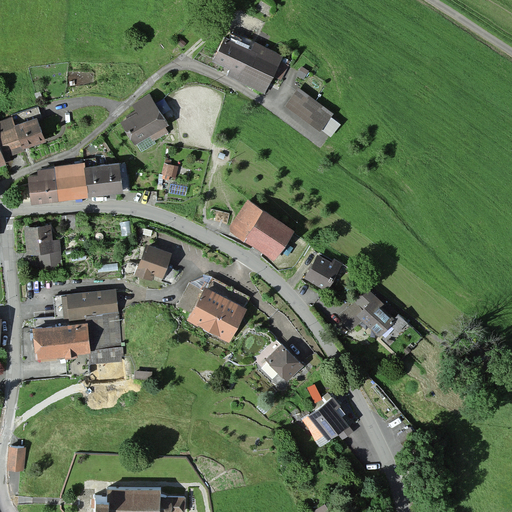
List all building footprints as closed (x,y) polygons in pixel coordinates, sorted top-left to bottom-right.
[(286,58),(229,33),(217,59),(234,67),(231,74),(271,92),(286,58)] [(309,70),(301,66),(296,75),(304,80),(309,70)] [(337,113),(299,88),(287,105),(324,131),(337,113)] [(168,124),(152,101),(121,122),(137,145),(168,124)] [(12,117),(0,121),(0,141),(4,153),(23,146),(15,125),(12,117)] [(38,118),(15,125),(23,146),(24,150),(46,142),(38,118)] [(0,167),(9,164),(4,153),(0,141),(0,167)] [(54,167),(54,169),(57,199),(88,196),(84,167),(84,163),(54,167)] [(120,163),(103,165),(106,194),(123,192),(120,163)] [(103,165),(84,167),(88,196),(106,194),(103,165)] [(39,175),(28,176),(31,202),(57,199),(54,169),(38,170),(39,175)] [(300,230),(251,198),(232,227),(281,259),(300,230)] [(75,214),(61,215),(62,230),(76,229),(75,214)] [(53,225),(29,226),(30,254),(38,254),(39,269),(60,268),(59,239),(54,240),(53,225)] [(175,253),(146,243),(134,276),(150,281),(152,275),(165,279),(175,253)] [(346,265),(313,251),(302,275),(336,290),(346,265)] [(249,306),(209,282),(188,317),(227,341),(249,306)] [(403,321),(373,287),(339,317),(351,332),(366,319),(382,339),(403,321)] [(115,290),(60,295),(63,326),(88,324),(87,315),(117,313),(115,290)] [(117,313),(87,315),(88,324),(90,355),(91,366),(125,364),(121,313),(117,313)] [(63,326),(33,329),(35,352),(38,351),(39,359),(65,357),(66,361),(77,360),(77,356),(90,355),(88,324),(63,326)] [(305,361),(284,341),(266,359),(287,379),(305,361)] [(361,427),(335,397),(313,414),(339,445),(361,427)] [(26,448),(10,446),(8,471),(20,472),(24,473),(26,448)] [(166,488),(105,487),(105,496),(93,495),(93,506),(104,506),(103,511),(166,511),(176,508),(186,508),(186,496),(177,496),(166,493),(166,488)] [(340,511),(335,501),(315,511),(314,511),(340,511)]
